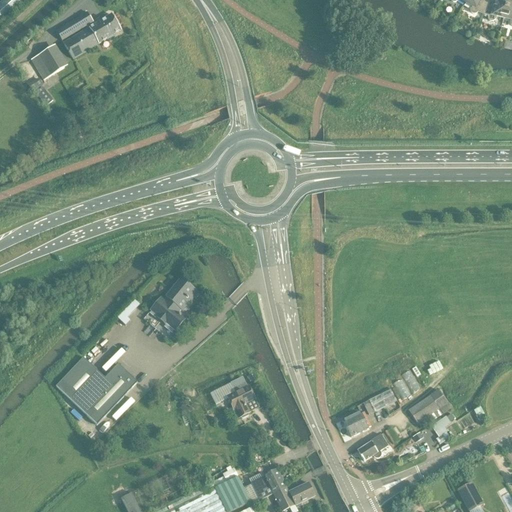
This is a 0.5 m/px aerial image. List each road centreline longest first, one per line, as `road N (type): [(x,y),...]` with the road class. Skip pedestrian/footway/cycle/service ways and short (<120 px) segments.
road 1 (primary): [(0,266),(186,203)]
road 2 (primary): [(182,178),(80,208),(0,246)]
road 3 (primary): [(511,156),(326,159)]
road 4 (primary): [(335,179),(511,177)]
road 5 (tertiary): [(251,220),(282,349),(300,382)]
road 6 (tertiary): [(257,134),(233,48),(204,0)]
road 7 (tertiary): [(196,0),(225,70),(236,136)]
road 8 (tertiary): [(300,382),(281,253)]
road 9 (tertiary): [(395,483),(511,428)]
road 10 (tertiary): [(300,382),(349,495)]
